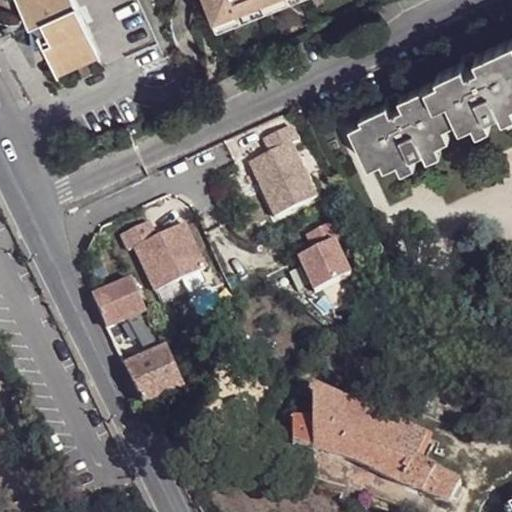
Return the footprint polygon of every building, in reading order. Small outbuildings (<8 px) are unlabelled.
[(11,0),(26,31),(29,30),(30,44),(38,43),(54,78),(97,58),(70,0),(11,0)] [(202,0),(211,21),(236,11),(260,1),(262,0),(202,0)] [(262,0),(260,1),(264,9),(286,0),(262,0)] [(260,1),(236,11),(239,19),(264,9),(260,1)] [(236,11),(211,21),(214,29),(239,19),(236,11)] [(366,161),(378,155),(381,162),(393,156),(407,149),(420,143),(433,138),(445,131),(441,120),(454,113),(458,121),(472,115),(483,110),(497,103),(509,97),(511,95),(511,33),(472,53),(476,61),(464,67),(460,59),(434,71),(436,75),(397,93),(400,102),(388,108),(383,99),(358,111),(359,115),(347,122),(366,161)] [(511,103),(509,97),(497,103),(501,111),(511,105),(511,103)] [(483,110),(472,115),(475,124),(486,117),(483,110)] [(290,131),(263,143),(269,157),(248,166),(273,221),(315,202),(290,148),(297,145),(290,131)] [(433,138),(420,143),(425,151),(436,145),(433,138)] [(407,149),(393,156),(399,165),(411,159),(407,149)] [(129,251),(135,248),(156,293),(206,270),(185,225),(172,231),(174,236),(168,239),(166,234),(156,238),(149,223),(122,236),(129,251)] [(338,241),(331,225),(304,238),(311,254),(296,261),(312,295),(348,278),(340,261),(337,262),(335,256),(338,255),(333,244),(338,241)] [(147,312),(132,281),(92,300),(107,331),(138,317),(147,312)] [(153,323),(147,312),(138,317),(143,327),(145,326),(153,323)] [(159,330),(153,323),(145,326),(153,343),(163,339),(159,330)] [(184,388),(167,350),(125,370),(142,408),(184,388)] [(430,441),(314,388),(314,420),(313,453),(353,465),(421,497),(435,472),(417,463),(430,441)] [(314,420),(293,421),(292,447),(313,453),(314,420)] [(511,440),(491,430),(474,464),(500,476),(511,450),(511,440)] [(435,472),(421,497),(452,505),(461,485),(435,472)] [(339,501),(363,509),(365,505),(367,497),(343,489),(341,497),(339,501)]
